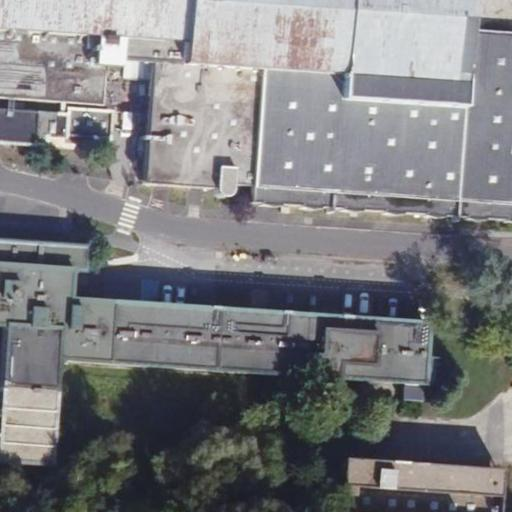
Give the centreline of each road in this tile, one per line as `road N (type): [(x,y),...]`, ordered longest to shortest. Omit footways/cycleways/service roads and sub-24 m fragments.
road 1 (unclassified): [(0,182),(161,228),(492,251),(511,261)]
road 2 (unclassified): [(511,428),(496,443),(376,444)]
